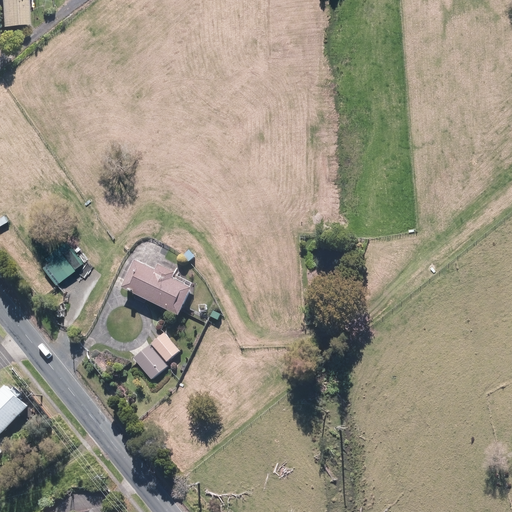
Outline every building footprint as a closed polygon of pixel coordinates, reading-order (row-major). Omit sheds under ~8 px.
[(0,0),(0,19),(1,27),(31,25),(28,0),(0,0)] [(49,264),(44,268),(58,285),(85,264),(65,238),(43,255),(49,264)] [(139,254),(125,284),(182,310),(195,280),(174,270),(176,267),(163,261),(161,264),(139,254)] [(183,349),(167,330),(137,355),(153,374),(183,349)] [(28,403),(7,383),(0,391),(0,422),(5,427),(28,403)]
